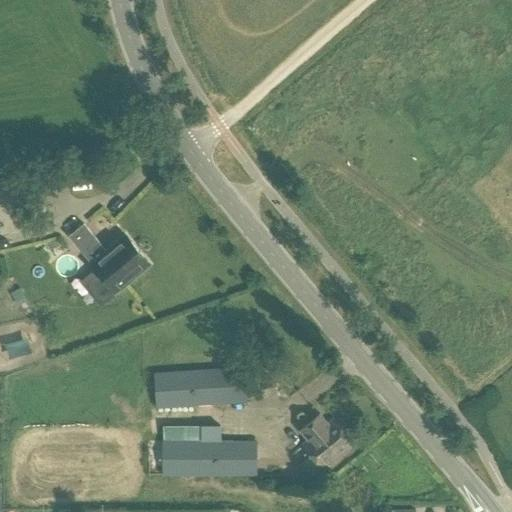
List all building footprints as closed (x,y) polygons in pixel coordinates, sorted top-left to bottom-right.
[(81,224),(68,236),(117,292),(150,263),(125,235),(106,250),(99,241),(97,243),(81,224)] [(245,364),(154,371),(156,408),(248,401),(245,364)] [(319,412),(299,429),(307,438),(301,443),(311,455),(324,470),(356,443),(333,416),(327,421),(319,412)] [(163,425),(163,438),(210,438),(219,438),(219,425),(163,425)] [(257,438),(210,438),(163,438),(163,476),(257,475),(257,438)]
